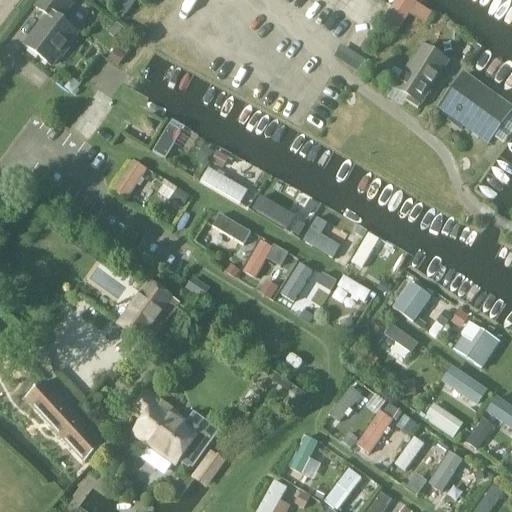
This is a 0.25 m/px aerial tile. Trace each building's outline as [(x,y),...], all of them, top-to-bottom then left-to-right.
[(45,0),(37,10),(49,19),(26,49),(52,69),(61,58),(65,58),(71,50),(70,46),(78,35),(61,22),(73,6),(64,0),(45,0)] [(394,89),(421,105),(448,61),(423,46),(412,65),(409,64),(394,89)] [(335,59),(358,73),(366,61),(343,47),(335,59)] [(511,133),(511,119),(508,116),(511,110),(511,109),(464,74),(439,108),(449,116),(442,126),(450,132),(454,126),(460,131),(464,127),(487,144),(492,137),(504,145),(511,133)] [(347,274),(341,283),(366,300),(372,291),(347,274)] [(147,282),(115,326),(148,349),(179,305),(147,282)] [(485,402),(493,385),(454,367),(446,384),(485,402)] [(84,464),(103,447),(44,382),(25,399),(84,464)] [(150,450),(151,453),(156,457),(159,456),(161,453),(176,464),(197,436),(171,417),(174,413),(147,394),(135,410),(148,419),(136,435),(153,447),(150,450)] [(511,402),(500,395),(490,412),(511,424),(511,402)] [(436,401),(426,417),(457,436),(467,421),(436,401)] [(358,441),(373,453),(398,420),(383,408),(358,441)] [(485,417),(471,442),(481,448),(495,423),(485,417)] [(314,456),(321,440),(305,434),(292,467),(317,477),(324,460),(314,456)] [(409,471),(429,442),(416,434),(396,463),(409,471)] [(446,487),(463,459),(451,452),(434,479),(446,487)] [(212,453),(193,479),(204,487),(223,461),(212,453)] [(351,466),(326,500),(340,510),(345,504),(354,511),(374,483),(351,466)] [(492,482),(478,511),(479,511),(491,511),(504,488),(492,482)]
